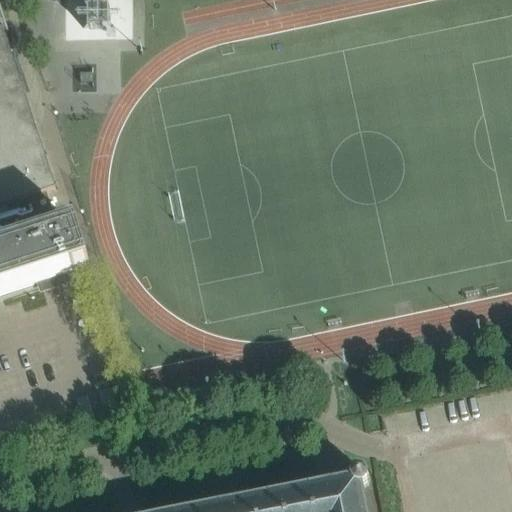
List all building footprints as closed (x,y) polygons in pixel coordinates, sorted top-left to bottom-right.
[(0,7),(0,250),(58,232),(46,195),(56,191),(4,33),(8,32),(0,7)] [(71,212),(56,217),(59,229),(75,224),(71,212)] [(58,232),(0,250),(0,296),(73,272),(73,273),(90,267),(76,226),(58,232)] [(112,389),(104,391),(116,428),(124,426),(112,389)] [(85,397),(78,399),(84,421),(89,437),(97,434),(85,397)] [(358,471),(353,475),(351,482),(199,511),(366,511),(362,489),(368,485),(369,478),(365,472),(358,471)]
